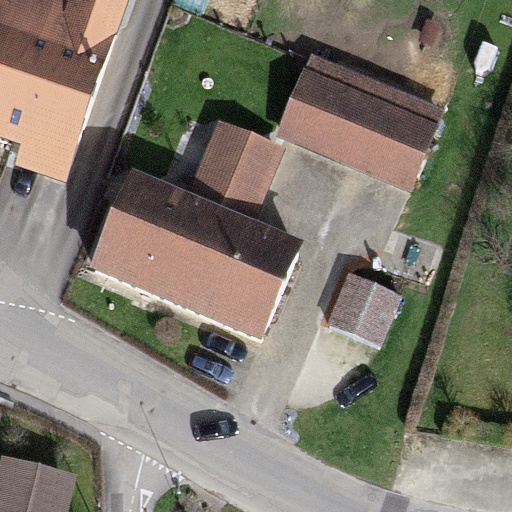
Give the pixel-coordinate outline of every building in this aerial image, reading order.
[(111,42),(0,2),(0,3),(0,152),(63,175),(111,42)] [(313,80),(283,156),(404,205),(435,129),(313,80)] [(215,143),(185,214),(136,194),(98,286),(262,354),(301,261),(247,238),(277,168),(215,143)] [(398,311),(345,291),(329,337),(381,356),(398,311)] [(65,511),(69,497),(6,480),(0,500),(0,511),(65,511)]
